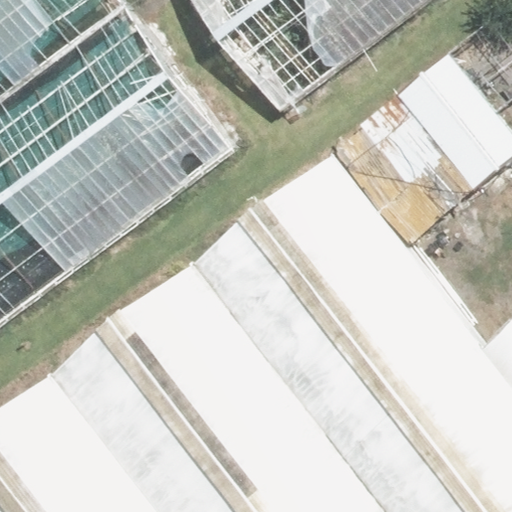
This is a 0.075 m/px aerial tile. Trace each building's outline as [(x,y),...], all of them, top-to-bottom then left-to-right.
[(0,0),(0,320),(249,127),(149,0),(0,0)] [(195,0),(281,108),(417,0),(195,0)] [(511,0),(461,37),(501,91),(511,82),(511,0)] [(511,124),(453,47),(405,84),(482,185),(511,162),(511,124)] [(511,511),(511,375),(314,137),(0,396),(0,511),(511,511)] [(511,317),(486,339),(511,371),(511,317)]
